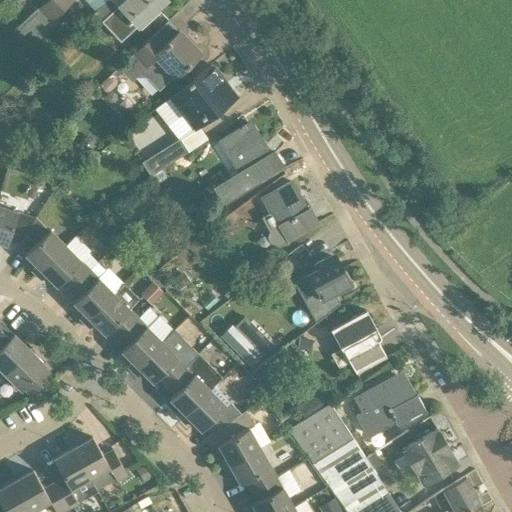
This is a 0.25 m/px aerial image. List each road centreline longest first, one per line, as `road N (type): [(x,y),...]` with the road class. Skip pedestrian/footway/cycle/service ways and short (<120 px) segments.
road 1 (tertiary): [(511,361),(378,223),(232,0)]
road 2 (residential): [(221,511),(196,469),(120,391),(97,381)]
road 3 (residential): [(97,381),(88,357),(0,285)]
road 4 (unknown): [(491,455),(424,341)]
road 5 (residential): [(0,451),(65,414),(97,381)]
